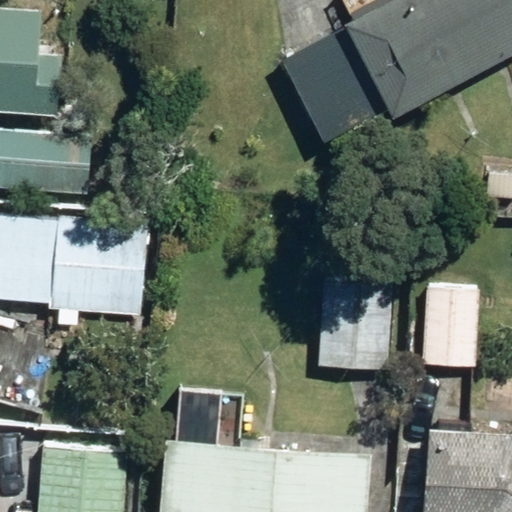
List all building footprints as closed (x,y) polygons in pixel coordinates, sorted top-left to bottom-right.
[(335,26),(275,58),(319,141),(378,111),(382,116),(511,49),(511,0),(374,0),(332,22),(335,26)] [(0,183),(87,190),(91,136),(0,129),(0,183)] [(475,202),(511,203),(511,172),(477,171),(475,202)] [(54,214),(46,305),(136,311),(144,221),(54,214)] [(316,363),(384,367),(390,283),(321,277),(316,363)] [(419,362),(473,366),(479,288),(425,284),(419,362)] [(0,404),(11,408),(21,374),(0,368),(0,404)] [(170,438),(158,437),(151,511),(358,511),(363,453),(212,441),(216,389),(174,386),(170,438)] [(511,511),(511,434),(429,429),(422,511),(511,511)] [(36,511),(120,511),(127,447),(42,440),(36,511)]
